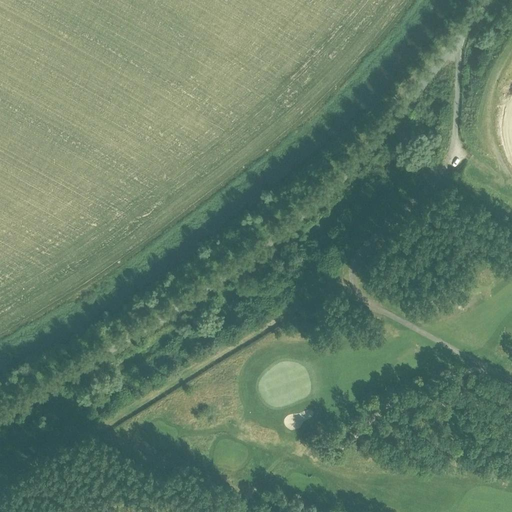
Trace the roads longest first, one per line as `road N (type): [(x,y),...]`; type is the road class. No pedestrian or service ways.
road 1 (unclassified): [(458,41),(393,118),(265,239),(0,408)]
road 2 (unclassified): [(511,381),(361,300),(351,280),(355,258),(450,154),(458,41)]
road 3 (track): [(0,482),(352,268)]
